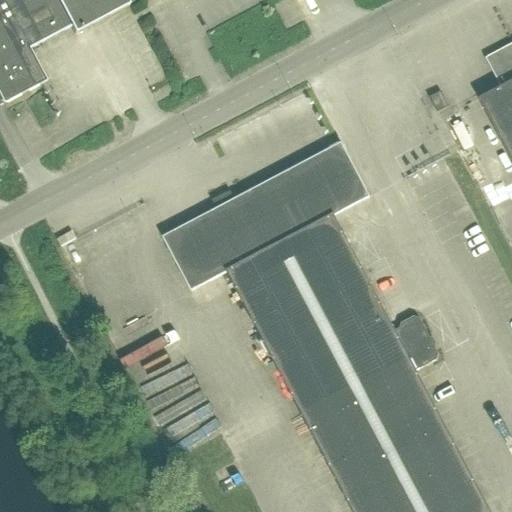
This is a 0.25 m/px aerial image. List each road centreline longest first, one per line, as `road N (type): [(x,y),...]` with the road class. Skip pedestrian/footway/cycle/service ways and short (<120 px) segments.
road 1 (unclassified): [(0,225),(431,0)]
road 2 (unknown): [(511,397),(330,0)]
road 3 (unknown): [(277,396),(308,511)]
